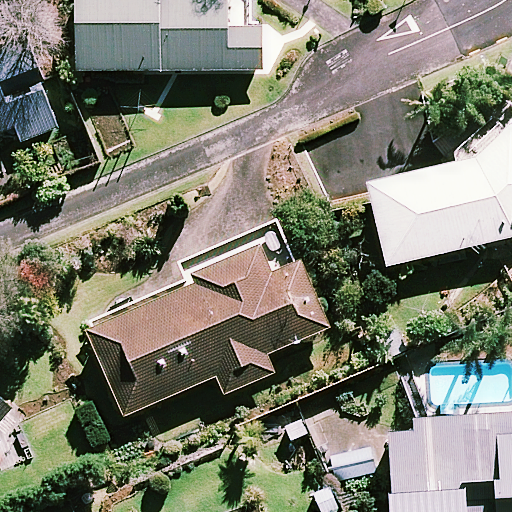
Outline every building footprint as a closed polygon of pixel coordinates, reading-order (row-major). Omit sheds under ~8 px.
[(266,23),(254,22),(254,0),(83,0),(81,62),(265,68),(266,23)] [(62,123),(29,25),(0,35),(0,128),(19,122),(24,136),(62,123)] [(511,116),(439,157),(372,172),(391,257),(511,226),(511,116)] [(297,254),(283,221),(196,258),(202,271),(90,319),(129,410),(220,370),(228,389),(278,367),(270,349),(336,320),(306,250),(297,254)] [(0,422),(19,405),(0,384),(0,422)] [(511,511),(511,404),(419,408),(420,422),(392,423),(395,511),(511,511)] [(272,511),(267,495),(221,511),(272,511)]
